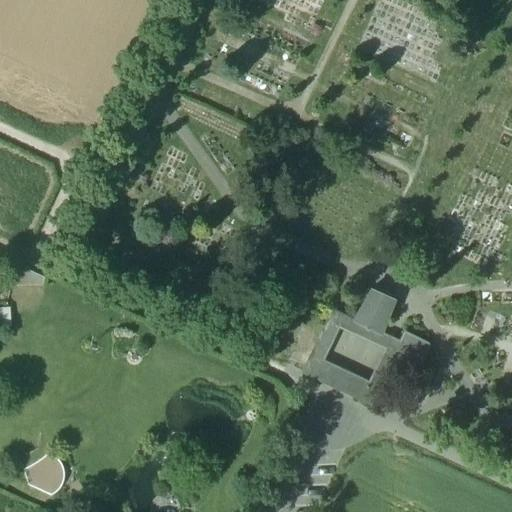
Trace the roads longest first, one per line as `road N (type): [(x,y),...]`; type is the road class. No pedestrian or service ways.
road 1 (track): [(511,482),(32,258),(73,164),(0,130)]
road 2 (track): [(73,164),(151,0)]
